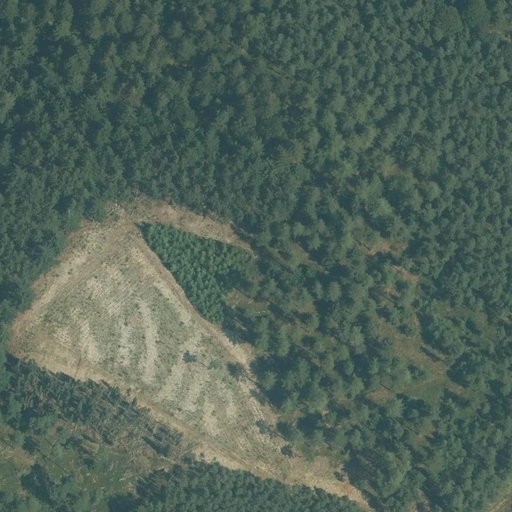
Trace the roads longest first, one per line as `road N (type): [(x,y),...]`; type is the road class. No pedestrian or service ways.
road 1 (track): [(0,22),(96,86),(320,171),(427,184),(511,290)]
road 2 (track): [(0,407),(75,439),(352,511)]
